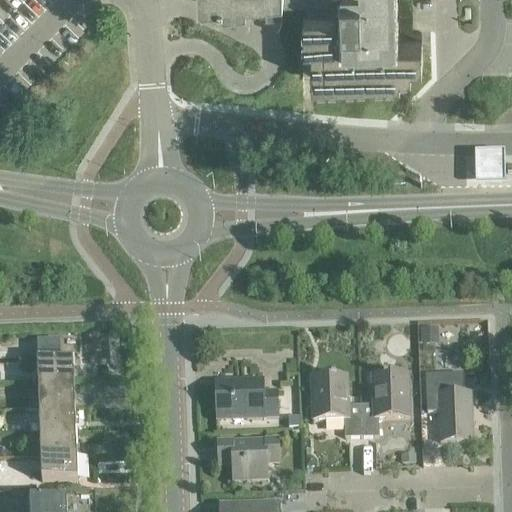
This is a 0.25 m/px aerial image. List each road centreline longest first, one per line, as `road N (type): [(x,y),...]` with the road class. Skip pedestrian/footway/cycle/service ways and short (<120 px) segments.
road 1 (residential): [(157,118),(511,143)]
road 2 (secondary): [(199,221),(511,206)]
road 3 (tertiary): [(175,511),(164,253)]
road 4 (residential): [(308,497),(511,487)]
road 5 (secondary): [(127,211),(0,189)]
